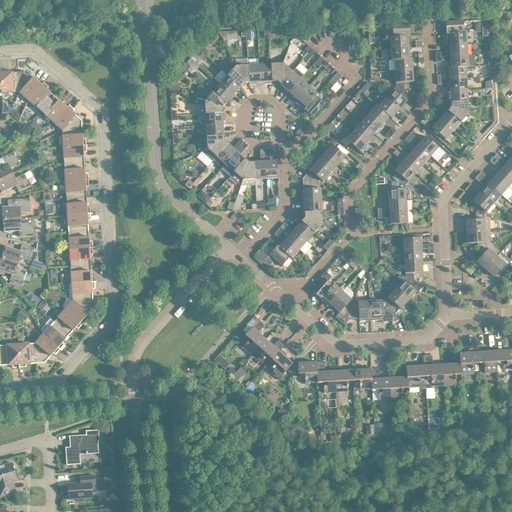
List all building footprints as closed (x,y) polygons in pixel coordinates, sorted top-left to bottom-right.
[(446,22),(446,34),(464,33),(464,32),(463,21),(446,22)] [(392,25),(393,37),(410,36),(410,24),(392,25)] [(237,31),(219,32),(224,40),(237,39),(237,31)] [(447,45),(450,45),(467,44),(466,32),(464,32),(464,33),(446,34),(447,45)] [(391,37),(391,49),(409,47),(409,48),(411,48),(410,36),(393,37),(391,37)] [(450,45),(450,56),(468,55),(467,44),(450,45)] [(392,60),(395,60),(410,59),(409,59),(409,48),(409,47),(391,49),(392,60)] [(450,56),(451,67),(451,68),(466,67),(468,67),(468,55),(450,56)] [(322,65),(325,68),(329,64),(320,56),(313,65),(318,70),(322,65)] [(395,60),(395,71),(413,70),(412,58),(409,59),(410,59),(395,60)] [(283,63),(271,64),(272,82),(277,81),(283,63)] [(292,72),(283,63),(277,81),(281,85),(292,72)] [(271,64),(259,65),(261,85),(272,84),(272,82),(271,64)] [(248,65),(236,66),(244,83),(249,83),(248,65)] [(259,65),(248,65),(249,83),(249,85),(261,85),(259,65)] [(236,66),(228,75),(241,87),(244,83),(236,66)] [(437,75),(437,80),(467,78),(466,67),(451,68),(451,67),(449,68),(449,74),(437,75)] [(3,93),(20,92),(18,72),(8,73),(8,70),(1,70),(3,93)] [(395,71),(396,87),(404,89),(404,82),(413,82),(413,70),(395,71)] [(20,92),(28,100),(44,83),(39,78),(37,80),(27,72),(18,72),(20,92)] [(301,79),(292,72),(281,85),(290,92),(301,79)] [(329,82),(334,86),(342,77),(338,72),(329,82)] [(228,75),(220,84),(233,96),(241,87),(228,75)] [(450,84),(450,91),(467,90),(467,78),(437,80),(438,85),(450,84)] [(309,87),(301,79),(290,92),(298,100),(309,87)] [(173,81),(171,89),(180,91),(182,83),(173,81)] [(28,100),(41,112),(55,96),(47,90),(49,87),(44,83),(28,100)] [(220,84),(213,93),(226,104),(233,96),(220,84)] [(318,94),(309,87),(298,100),(296,101),(305,109),(316,96),(317,96),(318,94)] [(396,87),(386,98),(399,110),(404,114),(408,118),(411,114),(402,106),(407,101),(400,95),(404,89),(396,87)] [(450,91),(451,102),(468,101),(467,90),(450,91)] [(213,93),(205,102),(222,108),(226,104),(213,93)] [(41,112),(54,123),(70,106),(64,101),(62,103),(55,96),(41,112)] [(325,104),(317,96),(316,96),(305,109),(314,117),(325,104)] [(386,98),(379,107),(378,107),(390,117),(391,118),(399,110),(386,98)] [(451,102),(451,107),(469,113),(468,101),(451,102)] [(205,102),(205,114),(223,113),(222,108),(205,102)] [(377,105),(369,114),(382,125),(390,117),(378,107),(379,107),(377,105)] [(54,123),(62,130),(83,129),(82,120),(73,112),(75,110),(70,106),(54,123)] [(451,107),(448,111),(461,122),(469,113),(451,107)] [(448,111),(440,119),(453,131),(461,122),(448,111)] [(205,114),(206,125),(223,124),(223,113),(205,114)] [(369,114),(362,122),(375,134),(382,125),(369,114)] [(453,131),(440,119),(432,128),(445,140),(453,131)] [(34,121),(27,128),(32,135),(43,128),(34,121)] [(362,122),(354,131),(367,142),(375,134),(362,122)] [(331,123),(327,128),(332,133),(336,128),(331,123)] [(206,125),(207,137),(224,136),(223,124),(206,125)] [(62,130),(63,147),(87,146),(86,139),(83,139),(83,129),(62,130)] [(367,142),(354,131),(346,140),(364,155),(368,150),(375,155),(378,152),(374,148),(367,142)] [(27,133),(23,139),(28,143),(32,137),(27,133)] [(207,137),(207,149),(224,141),(224,136),(207,137)] [(425,136),(418,145),(431,156),(439,148),(425,136)] [(222,168),(225,164),(244,142),(241,139),(233,148),(228,144),(213,160),(222,168)] [(212,161),(213,160),(228,144),(224,141),(207,149),(201,152),(212,161)] [(225,164),(234,172),(245,159),(240,155),(248,146),(244,142),(225,164)] [(325,153),(338,165),(346,156),(333,144),(325,153)] [(418,145),(410,153),(423,165),(431,156),(418,145)] [(63,147),(64,164),(85,163),(84,153),(87,153),(87,146),(63,147)] [(260,161),(254,162),(255,179),(266,179),(265,149),(260,150),(260,161)] [(269,149),(265,149),(266,179),(278,178),(277,160),(270,161),(269,149)] [(0,166),(0,179),(13,174),(11,169),(20,165),(14,152),(9,155),(4,157),(3,158),(5,163),(0,166)] [(317,161),(331,173),(338,165),(325,153),(317,161)] [(410,153),(403,162),(416,173),(423,165),(410,153)] [(498,161),(503,167),(511,174),(511,158),(507,163),(497,154),(493,158),(498,161)] [(230,176),(241,186),(249,162),(245,159),(234,172),(230,176)] [(302,179),(320,185),(331,173),(317,161),(302,179)] [(249,162),(241,186),(255,186),(255,179),(254,162),(249,162)] [(402,177),(397,182),(406,185),(416,173),(403,162),(395,171),(402,177)] [(64,164),(65,181),(89,180),(88,173),(85,173),(85,163),(64,164)] [(496,175),(509,187),(511,183),(511,174),(503,167),(496,175)] [(182,170),(178,175),(184,180),(188,176),(182,170)] [(13,174),(0,179),(0,188),(2,193),(16,186),(19,192),(30,186),(25,174),(15,179),(13,174)] [(485,187),(481,192),(494,204),(501,195),(488,184),(482,178),(478,175),(475,178),(485,187)] [(488,184),(501,195),(509,187),(496,175),(488,184)] [(385,178),(376,176),(377,184),(385,184),(385,178)] [(304,201),(321,200),(320,185),(302,179),(304,201)] [(65,181),(67,198),(87,197),(86,187),(89,187),(89,180),(65,181)] [(433,180),(429,185),(433,189),(437,184),(433,180)] [(388,190),(389,202),(406,200),(406,185),(397,182),(398,189),(388,190)] [(480,207),(476,213),(484,215),(494,204),(481,192),(473,201),(480,207)] [(239,194),(234,210),(240,210),(245,196),(239,194)] [(207,195),(202,201),(205,203),(209,199),(210,198),(207,195)] [(67,198),(68,215),(91,214),(90,207),(87,207),(87,197),(67,198)] [(2,207),(3,219),(21,218),(21,213),(31,212),(30,199),(18,200),(18,206),(2,207)] [(305,213),(322,211),(321,200),(304,201),(305,213)] [(389,202),(390,213),(407,212),(406,200),(389,202)] [(213,203),(209,207),(213,210),(218,205),(214,201),(213,203)] [(305,217),(323,224),(322,211),(305,213),(305,217)] [(407,212),(390,213),(390,225),(408,223),(407,212)] [(466,220),(467,232),(485,231),(484,215),(476,213),(476,220),(466,220)] [(68,215),(69,232),(89,231),(88,221),(91,221),(91,214),(68,215)] [(302,221),(315,233),(323,224),(305,217),(302,221)] [(21,218),(3,219),(4,232),(19,231),(20,237),(33,236),(32,223),(21,224),(21,218)] [(294,230),(307,241),(315,233),(302,221),(294,230)] [(281,240),(277,245),(290,257),(292,259),(300,250),(287,238),(285,237),(282,234),(278,230),(274,234),(281,240)] [(287,238),(300,250),(304,254),(312,245),(307,241),(294,230),(287,238)] [(69,232),(70,250),(93,248),(92,241),(89,241),(89,231),(69,232)] [(477,243),(478,250),(485,246),(485,231),(467,232),(468,244),(477,243)] [(421,249),(428,249),(434,249),(433,244),(421,244),(421,238),(404,239),(403,239),(404,250),(421,249)] [(5,246),(1,258),(19,263),(20,258),(30,261),(34,249),(22,245),(20,251),(5,246)] [(290,257),(277,245),(269,254),(283,266),(290,257)] [(477,262),(485,270),(497,256),(485,246),(478,250),(483,254),(477,262)] [(70,250),(71,267),(91,265),(90,255),(93,255),(93,248),(70,250)] [(404,250),(405,262),(422,261),(421,249),(404,250)] [(261,250),(254,258),(261,264),(269,256),(261,250)] [(506,275),(509,267),(511,260),(501,252),(497,256),(485,270),(494,277),(495,276),(503,283),(506,275)] [(19,263),(1,258),(0,262),(0,270),(12,275),(10,280),(23,284),(27,272),(17,269),(19,263)] [(405,262),(406,277),(414,280),(413,273),(423,272),(422,261),(405,262)] [(41,262),(38,270),(45,272),(47,265),(41,262)] [(71,267),(72,284),(95,282),(95,275),(92,276),(91,265),(71,267)] [(312,291),(321,299),(333,286),(332,286),(328,282),(332,277),(325,271),(317,281),(320,283),(312,291)] [(400,275),(391,285),(409,300),(416,292),(418,293),(425,285),(414,280),(406,277),(400,275)] [(72,284),(73,301),(93,300),(92,289),(95,289),(95,282),(72,284)] [(491,291),(497,296),(501,286),(498,283),(491,291)] [(330,307),(331,305),(347,287),(343,284),(339,289),(334,284),(332,286),(333,286),(321,299),(330,307)] [(382,294),(385,300),(389,308),(394,303),(401,309),(409,300),(391,285),(382,294)] [(331,305),(348,320),(354,302),(348,297),(352,293),(347,287),(331,305)] [(49,294),(47,300),(55,304),(58,297),(56,296),(56,295),(51,292),(50,294),(49,294)] [(36,296),(32,303),(36,306),(41,300),(36,296)] [(73,301),(65,309),(83,324),(88,319),(85,317),(94,308),(93,300),(73,301)] [(370,301),(371,321),(383,320),(383,322),(395,321),(389,308),(385,300),(370,301)] [(359,322),(371,321),(370,301),(354,302),(348,320),(359,319),(359,322)] [(430,304),(423,312),(430,318),(437,310),(430,304)] [(65,309),(54,322),(69,335),(76,327),(78,329),(83,324),(65,309)] [(24,310),(19,316),(24,320),(29,314),(24,310)] [(243,347),(252,355),(266,340),(259,333),(265,326),(259,320),(245,335),(249,339),(243,347)] [(54,322),(43,335),(60,350),(65,345),(63,343),(69,335),(54,322)] [(43,335),(35,343),(36,364),(45,363),(54,353),(56,355),(60,350),(43,335)] [(268,356),(272,360),(279,352),(281,350),(286,344),(280,338),(273,346),(266,340),(252,355),(261,363),(268,356)] [(495,341),(495,351),(496,351),(496,362),(497,362),(502,362),(503,372),(511,371),(511,350),(504,351),(503,340),(495,341)] [(35,343),(18,344),(20,368),(26,367),(26,364),(36,364),(35,343)] [(18,344),(1,346),(2,366),(13,365),(13,368),(20,368),(18,344)] [(469,353),(460,353),(461,374),(473,373),(473,363),(478,363),(478,349),(469,350),(469,353)] [(486,349),(478,349),(478,363),(484,363),(485,373),(497,372),(497,362),(496,362),(496,351),(495,351),(486,352),(486,349)] [(279,379),(287,370),(292,364),(291,363),(285,357),(287,355),(281,350),(279,352),(272,360),(276,363),(269,371),(279,379)] [(452,364),(442,365),(444,386),(456,385),(455,375),(461,374),(460,353),(451,354),(452,364)] [(220,355),(215,360),(220,365),(225,360),(220,355)] [(424,356),(424,363),(426,389),(430,388),(431,386),(444,386),(442,365),(433,365),(432,355),(424,356)] [(305,384),(318,383),(316,362),(299,363),(294,359),(291,363),(292,364),(287,370),(293,375),(293,378),(300,377),(299,374),(305,374),(305,384)] [(324,393),(336,392),(335,371),(325,372),(325,362),(316,362),(318,383),(323,383),(324,393)] [(416,366),(407,367),(408,388),(420,387),(421,389),(426,389),(424,363),(416,363),(416,366)] [(232,367),(227,372),(232,377),(237,372),(232,367)] [(348,381),(353,381),(353,367),(344,368),(344,371),(335,371),(336,392),(348,391),(348,381)] [(360,391),(372,390),(371,369),(361,370),(361,367),(353,367),(353,381),(359,380),(360,391)] [(399,378),(389,378),(390,399),(403,398),(402,388),(408,388),(407,367),(398,367),(399,378)] [(371,369),(372,390),(378,390),(378,400),(390,399),(389,378),(380,379),(379,369),(371,369)] [(237,373),(233,377),(238,381),(241,377),(237,373)] [(282,408),(279,413),(286,417),(289,412),(282,408)] [(383,424),(374,424),(375,432),(383,432),(383,424)] [(95,442),(100,441),(99,430),(86,431),(86,435),(71,436),(72,447),(66,448),(67,465),(81,464),(80,454),(86,453),(86,455),(88,454),(88,453),(96,452),(95,442)] [(12,463),(0,466),(0,497),(16,493),(13,482),(17,481),(14,470),(14,468),(14,467),(13,465),(12,463)] [(92,485),(95,485),(95,476),(80,477),(81,483),(68,484),(69,499),(93,498),(92,485)]
